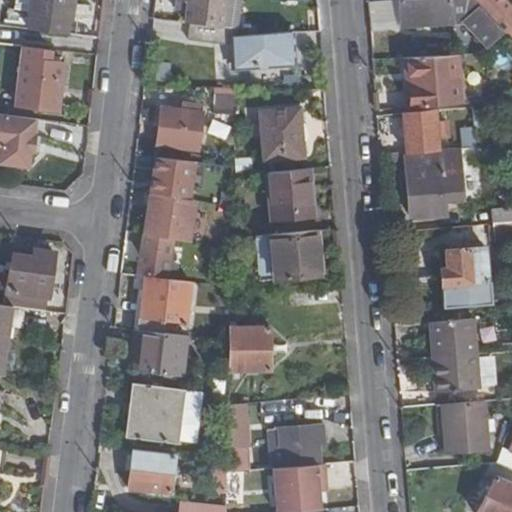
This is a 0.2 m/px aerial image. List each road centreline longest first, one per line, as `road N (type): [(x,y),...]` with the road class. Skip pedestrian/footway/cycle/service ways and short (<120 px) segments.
road 1 (residential): [(342,0),(380,511)]
road 2 (residential): [(61,511),(97,223)]
road 3 (residential): [(97,223),(128,0)]
